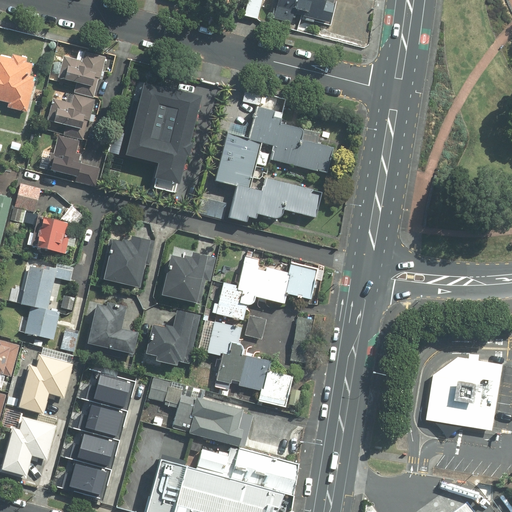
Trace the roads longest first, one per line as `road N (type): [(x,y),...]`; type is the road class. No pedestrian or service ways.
road 1 (residential): [(30,0),(396,91)]
road 2 (primary): [(366,266),(326,511)]
road 3 (primary): [(396,91),(366,266)]
